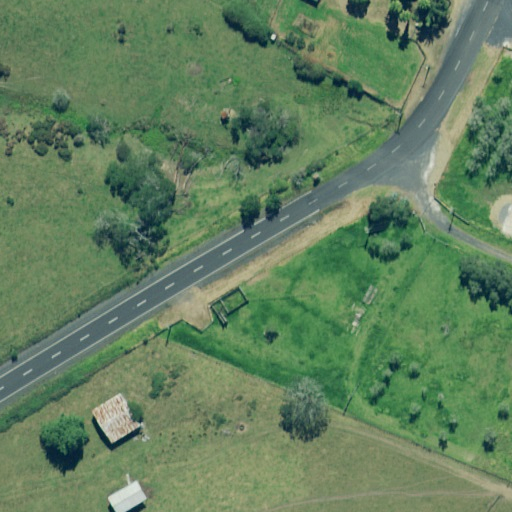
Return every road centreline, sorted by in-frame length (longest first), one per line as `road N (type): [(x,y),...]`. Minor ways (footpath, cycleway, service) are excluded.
road 1 (unclassified): [(0,390),(385,158)]
road 2 (unclassified): [(385,158),(434,103),(488,0)]
road 3 (unclassified): [(385,158),(430,211),(511,258)]
